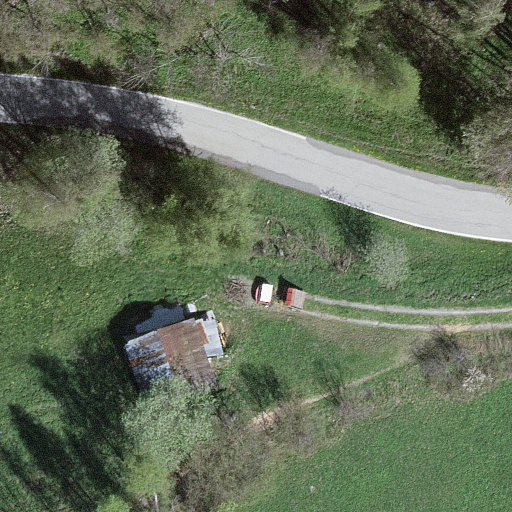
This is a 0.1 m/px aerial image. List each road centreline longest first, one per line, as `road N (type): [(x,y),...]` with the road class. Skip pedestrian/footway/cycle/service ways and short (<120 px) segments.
road 1 (tertiary): [(0,97),(175,122),(391,194),(511,215)]
road 2 (track): [(260,290),(324,307),(441,320),(511,312)]
